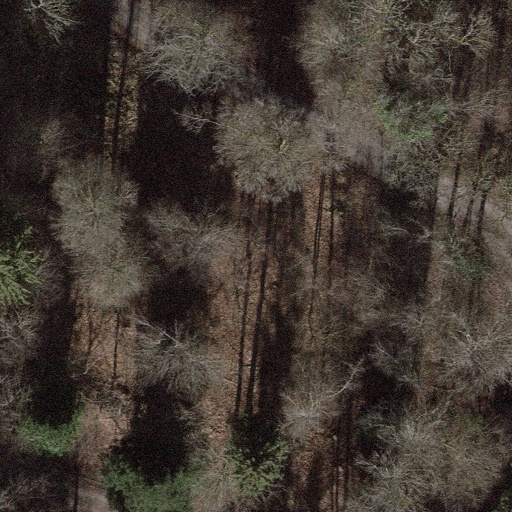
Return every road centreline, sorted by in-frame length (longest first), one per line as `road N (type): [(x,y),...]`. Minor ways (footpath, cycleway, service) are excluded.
road 1 (track): [(0,473),(135,511),(443,511),(511,434)]
road 2 (track): [(123,0),(147,24),(398,140),(475,203),(511,247)]
